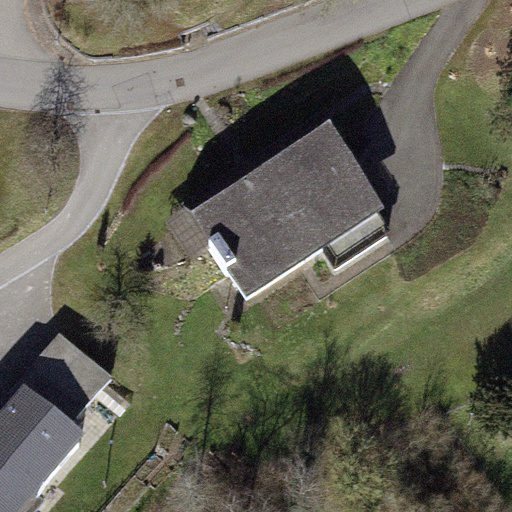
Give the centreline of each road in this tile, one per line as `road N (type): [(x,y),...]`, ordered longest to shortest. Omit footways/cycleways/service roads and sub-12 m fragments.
road 1 (residential): [(116,87),(185,77),(397,0)]
road 2 (residential): [(116,87),(95,191),(54,238),(0,271)]
